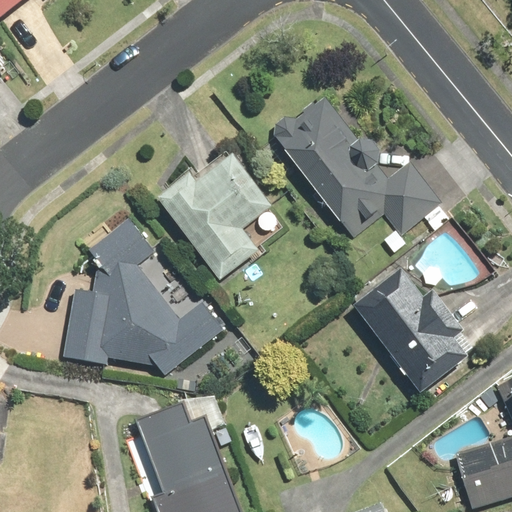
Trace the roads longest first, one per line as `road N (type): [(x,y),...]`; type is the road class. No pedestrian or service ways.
road 1 (residential): [(237,0),(8,176)]
road 2 (residential): [(386,0),(511,152)]
